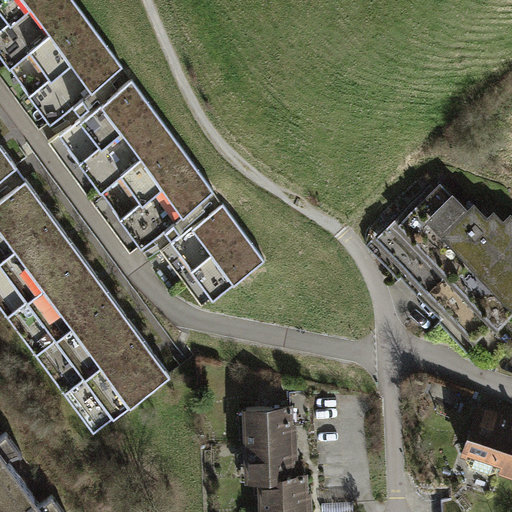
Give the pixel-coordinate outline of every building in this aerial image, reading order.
[(51,36),(82,14),(71,0),(0,0),(0,12),(8,24),(30,8),(51,36)] [(30,52),(51,36),(30,8),(8,24),(0,30),(0,52),(10,67),(30,52)] [(0,30),(8,24),(0,12),(0,30)] [(91,93),(123,69),(82,14),(51,36),(30,52),(50,79),(70,65),(91,93)] [(0,74),(10,67),(0,52),(0,74)] [(31,94),(50,79),(30,52),(10,67),(31,94)] [(52,122),(91,93),(70,65),(50,79),(31,94),(52,122)] [(0,77),(40,131),(52,122),(31,94),(10,67),(0,74),(0,77)] [(141,160),(172,137),(132,82),(80,120),(100,147),(121,132),(141,160)] [(79,162),(100,147),(80,120),(60,135),(79,162)] [(120,175),(141,160),(121,132),(100,147),(79,162),(100,190),(120,175)] [(89,198),(100,190),(79,162),(60,135),(49,143),(89,198)] [(182,215),(213,193),(172,137),(141,160),(120,175),(140,203),(161,187),(182,215)] [(0,179),(15,168),(0,147),(0,179)] [(119,217),(140,203),(120,175),(100,190),(119,217)] [(378,237),(475,338),(493,321),(496,324),(511,309),(511,214),(510,212),(504,218),(493,206),(486,213),(473,200),(466,206),(440,178),(378,237)] [(0,259),(57,218),(28,179),(0,198),(0,259)] [(140,245),(182,215),(161,187),(140,203),(119,217),(140,245)] [(129,253),(140,245),(119,217),(100,190),(89,198),(129,253)] [(213,300),(264,263),(223,207),(192,229),(212,255),(191,270),(213,300)] [(0,268),(24,301),(85,257),(57,218),(0,259),(0,268)] [(191,270),(212,255),(192,229),(172,244),(191,270)] [(213,300),(191,270),(172,244),(161,252),(202,308),(213,300)] [(53,341),(114,296),(85,257),(24,301),(53,341)] [(0,308),(6,316),(24,301),(0,268),(0,308)] [(143,336),(114,296),(53,341),(82,380),(143,336)] [(20,336),(35,355),(53,341),(24,301),(6,316),(20,336)] [(111,419),(172,375),(143,336),(82,380),(111,419)] [(53,341),(35,355),(49,375),(64,395),(82,380),(53,341)] [(78,415),(92,434),(111,419),(82,380),(64,395),(78,415)] [(511,472),(511,416),(478,404),(460,451),(465,453),(470,466),(490,472),(500,468),(511,472)] [(292,409),(248,411),(250,446),(294,444),(292,409)] [(0,511),(66,511),(53,494),(41,504),(8,459),(23,454),(7,432),(0,437),(0,511)] [(294,444),(250,446),(251,481),(262,480),(295,479),(294,444)] [(295,479),(262,480),(263,511),(307,511),(306,478),(295,479)] [(471,511),(471,498),(442,499),(442,511),(471,511)]
